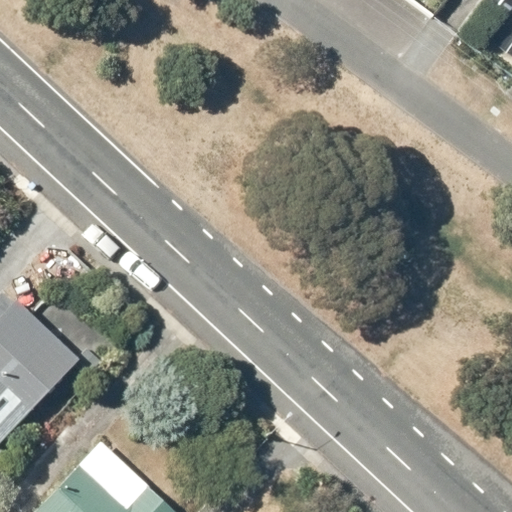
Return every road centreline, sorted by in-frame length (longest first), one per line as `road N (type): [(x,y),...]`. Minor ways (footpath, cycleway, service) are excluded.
road 1 (secondary): [(0,84),(447,511)]
road 2 (residential): [(511,161),(292,0)]
